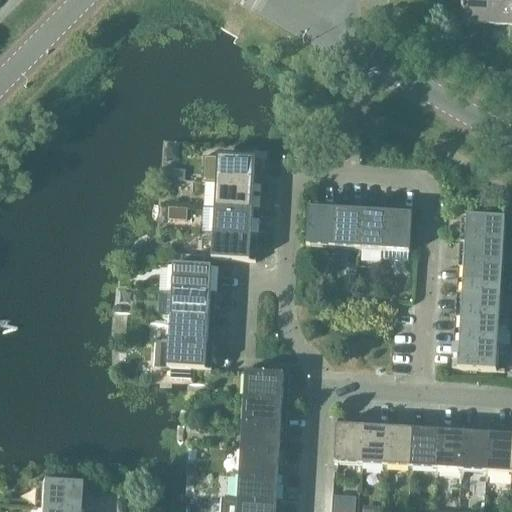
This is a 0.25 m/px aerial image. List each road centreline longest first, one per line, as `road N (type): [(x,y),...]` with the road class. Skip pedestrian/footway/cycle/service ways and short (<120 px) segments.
road 1 (residential): [(286,280),(291,177),(428,185),(419,396)]
road 2 (residential): [(511,131),(321,31)]
road 3 (residential): [(320,391),(315,367),(287,327),(286,280)]
road 4 (residential): [(320,391),(314,511)]
